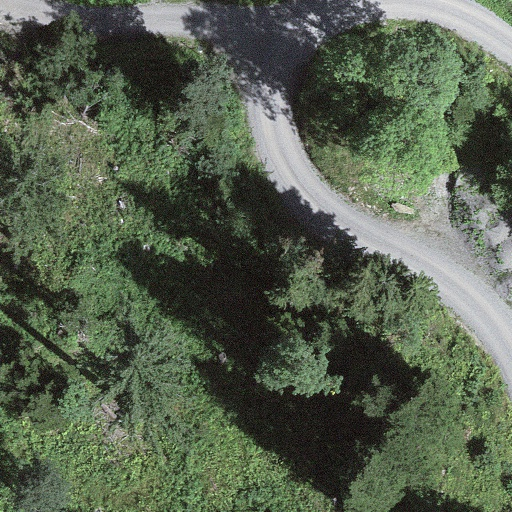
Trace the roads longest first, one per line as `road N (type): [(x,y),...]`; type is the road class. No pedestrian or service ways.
road 1 (track): [(511,46),(474,18),(438,5),(340,8),(305,21),(287,39),(272,97),(285,164),(321,206),(343,226),(462,287),(511,350)]
road 2 (track): [(287,39),(221,24),(51,13),(0,1)]
